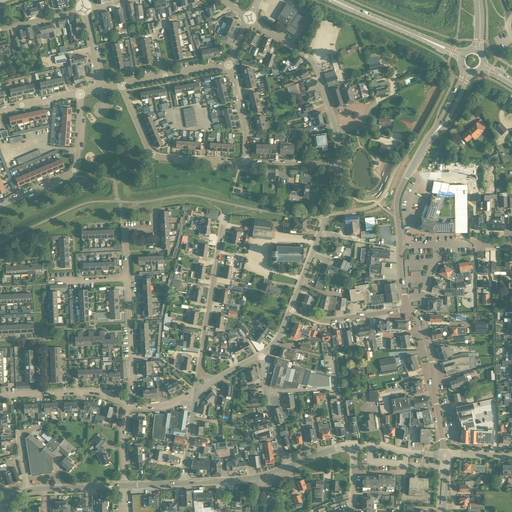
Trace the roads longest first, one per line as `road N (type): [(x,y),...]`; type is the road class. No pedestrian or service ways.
road 1 (residential): [(248,18),(313,58),(339,165)]
road 2 (residential): [(242,160),(156,155),(121,84)]
road 3 (residential): [(80,91),(74,169),(0,203)]
road 4 (residential): [(199,372),(223,219)]
road 5 (tertiary): [(445,454),(431,359),(408,308)]
road 6 (residential): [(339,165),(291,309)]
road 7 (tertiary): [(461,55),(334,0)]
road 8 (residential): [(127,404),(97,392),(0,395)]
road 9 (residential): [(127,404),(127,278)]
road 10 (residential): [(0,500),(41,488),(123,485)]
road 11 (residential): [(288,466),(263,385),(269,350)]
